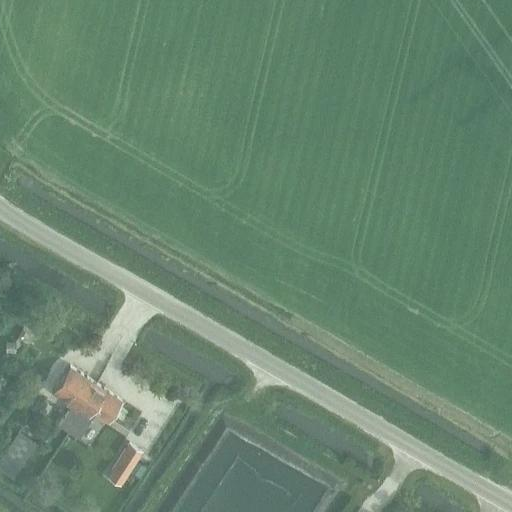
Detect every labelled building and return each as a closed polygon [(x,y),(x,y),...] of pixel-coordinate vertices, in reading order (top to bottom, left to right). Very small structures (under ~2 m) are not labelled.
[(68,431),(82,411),(78,409),(95,382),(70,366),(52,392),(72,404),(58,424),(68,431)] [(95,382),(78,409),(82,411),(68,431),(78,438),(92,418),(88,415),(92,410),(108,420),(121,400),(95,382)] [(19,432),(0,459),(0,468),(12,477),(36,443),(19,432)] [(141,451),(129,443),(111,470),(123,477),(141,451)] [(137,461),(131,471),(140,477),(147,467),(137,461)]
